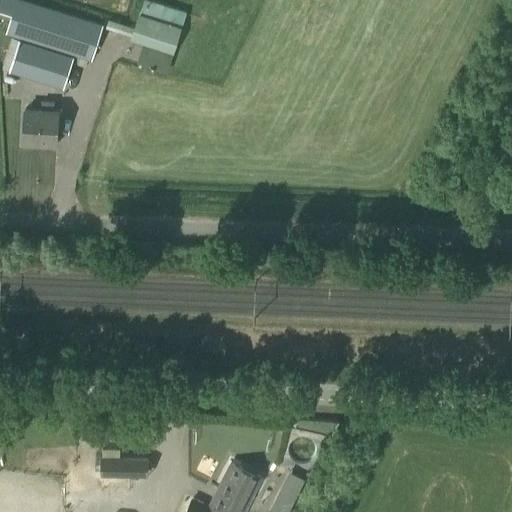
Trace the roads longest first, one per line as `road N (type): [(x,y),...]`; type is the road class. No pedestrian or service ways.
road 1 (tertiary): [(511,403),(0,380)]
road 2 (unclassified): [(0,221),(511,241)]
